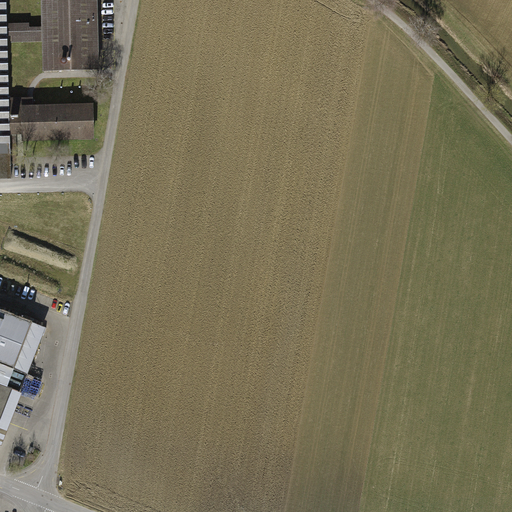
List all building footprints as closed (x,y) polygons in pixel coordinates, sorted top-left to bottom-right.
[(7,0),(0,0),(0,178),(12,179),(11,133),(10,99),(8,35),(8,29),(7,0)] [(97,0),(42,0),(44,28),(8,29),(8,35),(44,35),(45,71),(99,70),(97,0)] [(94,137),(93,107),(29,109),(29,99),(10,99),(11,133),(24,132),(24,139),(80,137),(80,135),(92,135),(92,137),(94,137)] [(0,364),(15,370),(34,322),(0,308),(0,364)] [(0,422),(13,388),(0,383),(0,422)]
